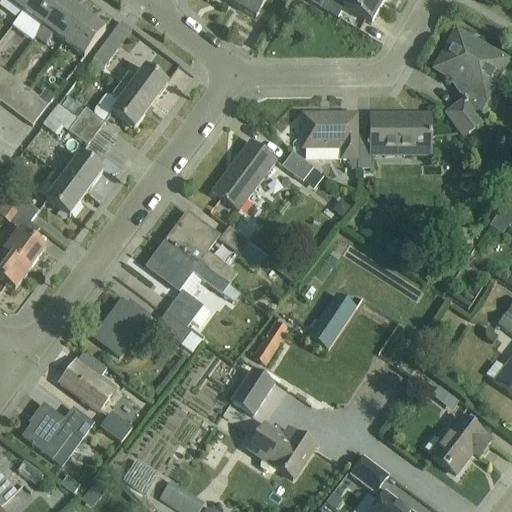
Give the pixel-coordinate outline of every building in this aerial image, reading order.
[(2,0),(2,1),(23,16),(34,0),(2,0)] [(60,0),(34,0),(23,16),(12,29),(32,45),(35,41),(64,3),(60,0)] [(217,0),(231,8),(236,0),(217,0)] [(236,0),(231,8),(256,23),(269,0),(236,0)] [(299,0),(320,12),(327,0),(299,0)] [(384,7),(372,0),(350,0),(344,13),(371,29),(384,7)] [(64,3),(35,41),(45,49),(53,39),(63,46),(84,18),(64,3)] [(84,18),(63,46),(83,62),(105,33),(84,18)] [(476,119),(506,66),(456,37),(435,74),(462,89),(458,97),(464,106),(446,119),(464,143),(483,129),(476,119)] [(103,72),(118,53),(107,45),(93,64),(103,72)] [(120,90),(150,112),(166,90),(145,74),(136,85),(128,80),(120,90)] [(7,78),(0,87),(0,105),(2,106),(17,85),(7,78)] [(28,93),(17,85),(2,106),(12,114),(28,93)] [(150,112),(120,90),(113,100),(109,99),(105,101),(95,113),(95,119),(105,127),(111,118),(133,135),(150,112)] [(44,92),(38,101),(48,108),(54,100),(44,92)] [(28,93),(12,114),(22,122),(38,101),(28,93)] [(48,108),(38,101),(22,122),(32,129),(48,108)] [(57,109),(43,129),(56,138),(62,131),(69,136),(88,150),(97,138),(78,124),(73,120),(57,109)] [(73,120),(78,124),(97,138),(104,128),(85,114),(84,116),(79,112),(73,120)] [(343,118),(303,118),(303,153),(342,153),(342,163),(347,163),(352,173),(358,173),(358,140),(358,118),(343,118)] [(371,140),(358,140),(358,173),(372,173),(372,159),(431,159),(430,125),(411,125),(411,119),(371,120),(371,140)] [(451,142),(441,142),(441,152),(451,152),(451,142)] [(239,217),(276,167),(252,149),(231,178),(229,177),(213,198),(239,217)] [(293,158),(283,172),(302,186),(313,172),(293,158)] [(65,166),(57,177),(86,198),(102,177),(81,161),(73,172),(65,166)] [(86,198),(57,177),(48,188),(56,194),(48,205),(70,221),(86,198)] [(18,218),(30,227),(39,216),(21,202),(12,213),(18,218)] [(341,203),(333,214),(343,222),(351,211),(341,203)] [(0,204),(0,220),(4,224),(10,228),(18,218),(12,213),(0,204)] [(511,210),(507,207),(491,231),(502,239),(506,232),(509,228),(511,230),(511,210)] [(187,218),(167,245),(229,291),(237,281),(227,273),(206,258),(219,241),(187,218)] [(10,242),(1,253),(5,255),(30,274),(46,253),(32,243),(14,230),(7,240),(10,242)] [(240,259),(248,248),(229,234),(221,245),(240,259)] [(473,251),(468,234),(454,238),(458,255),(473,251)] [(167,245),(147,272),(179,296),(182,298),(189,304),(189,303),(202,285),(212,292),(222,300),(229,291),(219,284),(167,245)] [(30,274),(1,253),(0,251),(0,282),(16,294),(30,274)] [(229,291),(222,300),(234,308),(240,300),(229,291)] [(182,298),(166,319),(185,333),(201,312),(189,303),(189,304),(182,298)] [(337,299),(308,343),(329,357),(358,313),(337,299)] [(119,362),(149,321),(139,314),(137,317),(121,305),(97,338),(110,348),(106,352),(119,362)] [(511,310),(498,329),(511,339),(511,310)] [(190,337),(185,333),(166,319),(157,331),(180,349),(190,337)] [(275,326),(253,362),(266,370),(289,335),(275,326)] [(181,350),(191,358),(200,346),(190,338),(181,350)] [(82,359),(77,366),(76,365),(59,388),(98,417),(115,395),(100,383),(106,373),(86,358),(85,361),(82,359)] [(511,365),(506,373),(496,387),(511,399),(511,365)] [(267,399),(274,389),(261,380),(252,374),(231,406),(240,412),(253,420),(267,399)] [(439,390),(434,400),(458,414),(464,404),(439,390)] [(62,470),(81,444),(92,428),(74,414),(65,426),(43,410),(31,427),(33,428),(24,441),(52,462),(62,470)] [(121,447),(132,433),(111,418),(100,432),(121,447)] [(479,462),(491,446),(459,422),(430,460),(455,479),(472,456),(479,462)] [(265,429),(252,448),(270,460),(265,466),(293,484),(315,451),(289,434),(284,441),(265,429)] [(125,485),(147,498),(161,475),(140,461),(125,485)] [(352,478),(351,479),(375,497),(382,488),(388,480),(374,470),(364,462),(358,469),(352,478)] [(105,477),(102,481),(107,486),(111,482),(105,477)] [(0,511),(0,502),(5,508),(16,498),(0,481),(0,511)] [(63,490),(73,498),(80,490),(69,482),(63,490)] [(96,485),(88,495),(99,503),(107,494),(96,485)] [(171,486),(160,504),(173,511),(200,511),(204,507),(171,486)] [(373,511),(372,511),(405,511),(386,497),(385,496),(373,511)] [(333,497),(326,508),(331,511),(334,511),(341,504),(333,497)]
